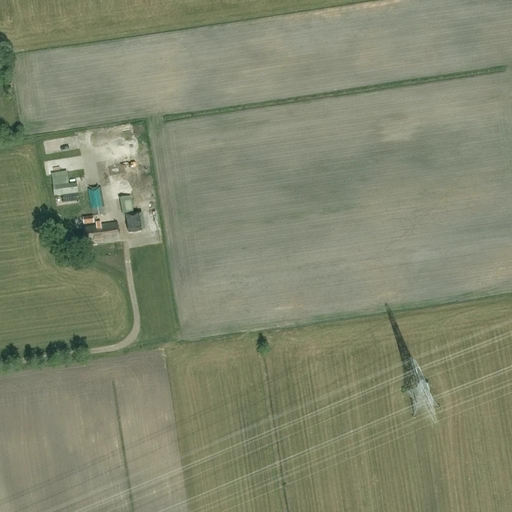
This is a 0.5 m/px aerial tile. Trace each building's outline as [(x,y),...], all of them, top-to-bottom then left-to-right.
[(61,139),(46,144),(50,155),(65,150),(61,139)] [(115,140),(116,150),(124,148),(122,139),(115,140)] [(127,171),(124,149),(115,150),(113,141),(107,142),(115,194),(126,193),(123,171),(127,171)] [(106,142),(86,145),(88,161),(108,158),(106,142)] [(60,161),(49,162),(50,175),(72,172),(70,158),(60,160),(60,161)] [(77,182),(53,185),(54,196),(79,193),(77,182)] [(105,214),(100,187),(88,190),(93,216),(105,214)] [(130,196),(120,198),(123,216),(126,216),(130,233),(141,231),(142,233),(152,231),(148,209),(138,211),(138,213),(134,214),(131,196),(130,196)] [(84,227),(87,245),(120,240),(118,222),(84,227)]
